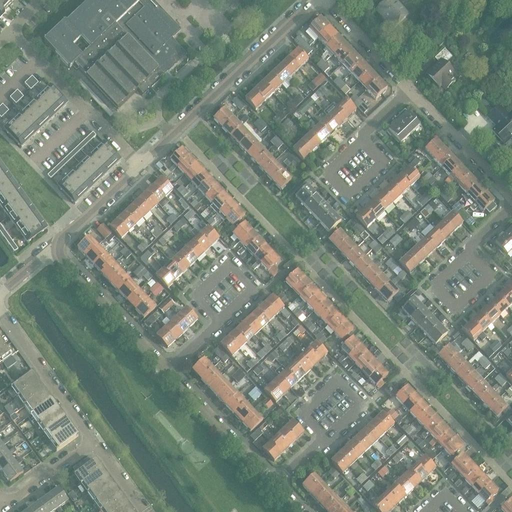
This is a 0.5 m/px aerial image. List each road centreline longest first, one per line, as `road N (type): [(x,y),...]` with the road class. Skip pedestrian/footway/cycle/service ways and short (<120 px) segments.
road 1 (residential): [(140,165),(315,0)]
road 2 (residential): [(140,165),(9,30)]
road 3 (unknown): [(139,115),(259,0)]
road 4 (residential): [(166,370),(58,249)]
road 5 (residential): [(93,441),(0,312)]
road 6 (residential): [(275,484),(166,370)]
road 7 (residential): [(511,198),(410,90)]
road 8 (residential): [(410,90),(326,0)]
